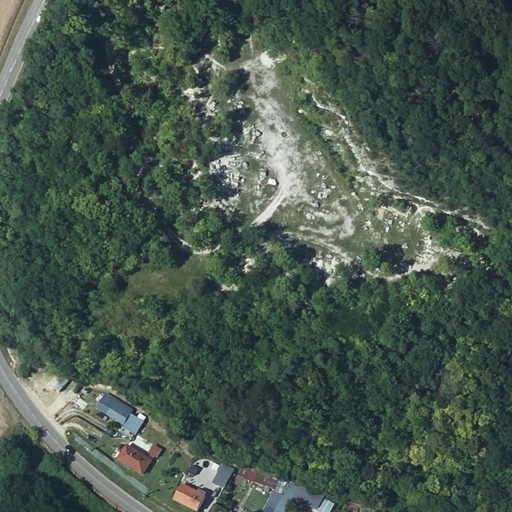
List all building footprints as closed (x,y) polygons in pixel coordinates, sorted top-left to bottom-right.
[(137,432),(144,420),(131,413),(134,408),(105,392),(95,409),(137,432)] [(120,462),(144,478),(151,465),(127,449),(120,462)] [(224,481),(228,484),(235,470),(223,462),(212,482),(221,487),(224,481)] [(240,468),(237,478),(268,485),(270,476),(240,468)] [(174,502),(190,511),(200,511),(208,498),(199,492),(200,490),(186,481),(174,502)] [(264,511),(287,511),(297,495),(300,489),(289,484),(281,481),(264,511)] [(300,489),(297,495),(308,501),(312,495),(300,489)]
